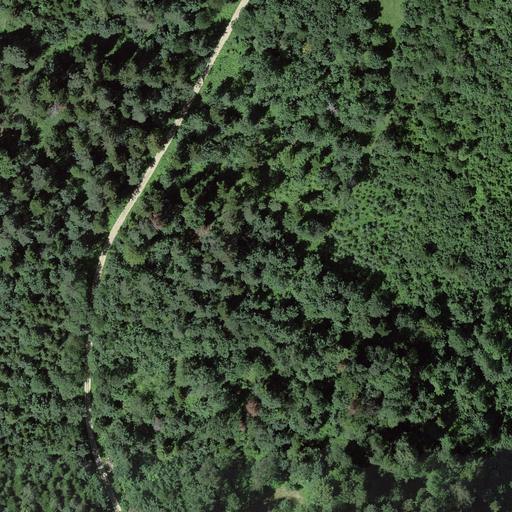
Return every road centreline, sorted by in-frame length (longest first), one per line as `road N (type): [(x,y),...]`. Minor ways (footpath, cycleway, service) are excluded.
road 1 (track): [(247,0),(113,242),(92,306),(84,430),(119,511)]
road 2 (track): [(386,0),(387,100),(375,166)]
